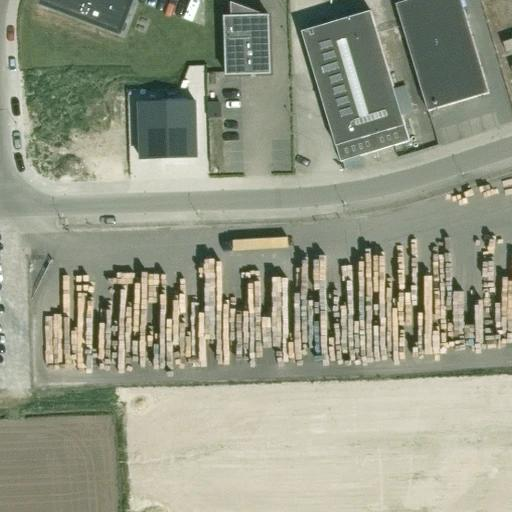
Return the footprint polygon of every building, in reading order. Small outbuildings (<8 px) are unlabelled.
[(119,32),(131,0),(44,0),(43,3),(119,32)] [(489,94),(461,0),(411,0),(396,5),(428,112),(489,94)] [(227,76),(271,74),(269,16),(262,16),(262,14),(231,3),(231,18),(225,18),(227,76)] [(371,12),(302,33),(341,163),(382,150),(410,142),(402,116),(394,90),(371,12)] [(212,73),(212,94),(226,93),(226,72),(212,73)] [(167,103),(139,104),(141,160),(169,159),(197,158),(195,102),(167,103)] [(164,347),(163,328),(151,328),(152,347),(164,347)] [(340,352),(343,373),(356,372),(353,350),(340,352)] [(511,511),(511,453),(154,457),(154,511),(511,511)]
